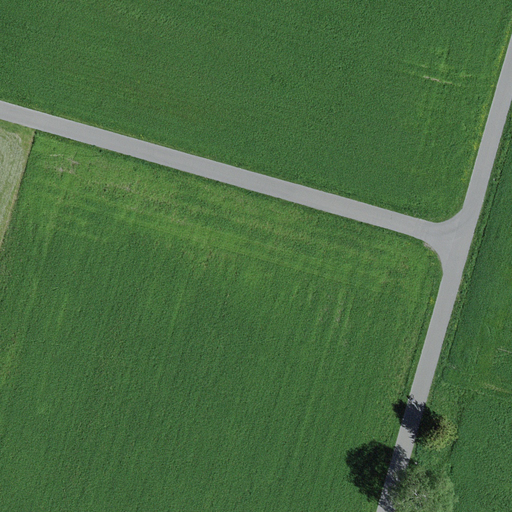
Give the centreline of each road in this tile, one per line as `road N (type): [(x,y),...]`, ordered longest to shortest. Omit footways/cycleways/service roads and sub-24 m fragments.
road 1 (residential): [(462,243),(0,110)]
road 2 (residential): [(462,243),(386,511)]
road 3 (residential): [(511,73),(462,243)]
